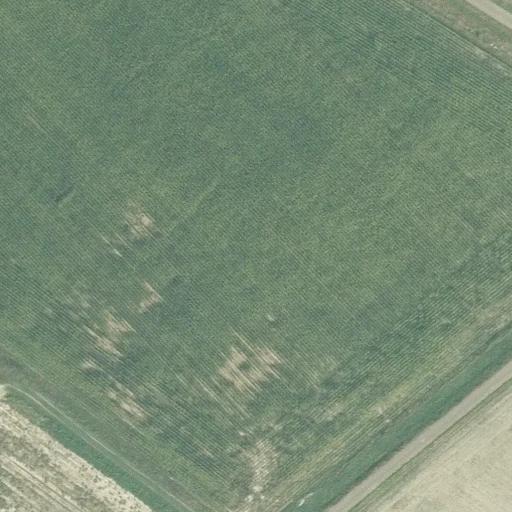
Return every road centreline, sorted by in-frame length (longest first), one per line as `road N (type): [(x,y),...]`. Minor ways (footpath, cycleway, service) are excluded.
road 1 (unclassified): [(338,511),(511,369),(511,23),(475,0)]
road 2 (track): [(0,390),(25,392),(184,511)]
